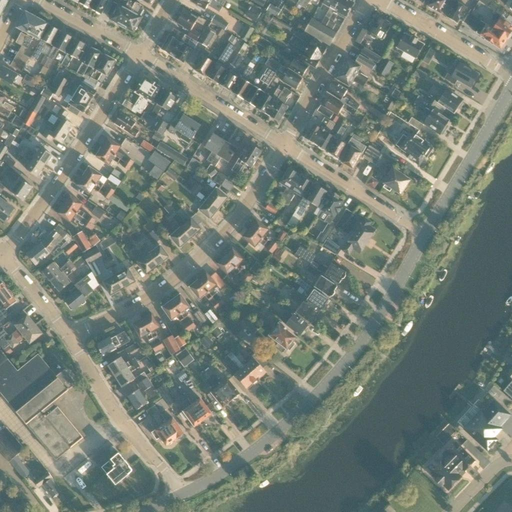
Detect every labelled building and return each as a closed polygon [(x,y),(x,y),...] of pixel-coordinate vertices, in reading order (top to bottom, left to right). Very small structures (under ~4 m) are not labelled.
[(81,0),(80,3),(84,6),(84,7),(87,9),(89,8),(90,9),(94,0),(81,0)] [(102,15),(109,0),(97,0),(92,10),(96,12),(97,14),(99,15),(102,15)] [(111,20),(122,27),(135,3),(129,0),(125,9),(119,6),(111,20)] [(220,13),(223,8),(209,0),(191,0),(192,1),(191,3),(198,7),(198,8),(205,12),(208,7),(220,13)] [(305,0),(302,7),(305,9),(310,1),(311,1),(311,0),(313,0),(319,3),(320,0),(305,0)] [(325,17),(327,18),(329,20),(341,0),(325,0),(323,5),(329,9),(325,17)] [(346,18),(353,7),(352,3),(346,0),(341,0),(329,20),(333,22),(338,13),(346,18)] [(441,15),(449,1),(447,0),(431,0),(428,7),(429,7),(429,9),(432,11),(434,11),(441,15)] [(464,22),(469,14),(471,11),(458,4),(460,0),(454,0),(453,1),(456,3),(447,17),(452,20),(451,22),(456,25),(457,23),(458,24),(460,20),(464,22)] [(510,38),(511,35),(511,34),(511,32),(511,27),(506,23),(506,22),(501,18),(505,12),(499,8),(500,7),(493,2),(489,8),(494,11),(493,13),(495,14),(491,19),(497,23),(493,30),(508,40),(507,39),(508,38),(510,38)] [(134,33),(135,31),(136,31),(138,28),(137,27),(142,18),(140,17),(144,10),(142,10),(143,7),(135,3),(122,27),(134,33)] [(285,6),(279,3),(276,8),(271,4),(266,11),(277,18),(285,6)] [(246,17),(256,23),(261,14),(251,8),(246,17)] [(22,46),(37,19),(26,13),(17,28),(23,31),(17,43),(22,46)] [(191,16),(191,17),(184,13),(177,24),(184,28),(183,30),(190,33),(188,37),(197,42),(201,35),(192,30),(197,22),(204,26),(206,22),(199,18),(198,20),(191,16)] [(469,14),(464,22),(463,23),(474,30),(473,32),(480,37),(480,38),(483,41),(485,40),(486,40),(486,41),(493,46),(494,46),(499,49),(502,48),(504,48),(506,45),(505,44),(508,40),(493,30),(469,14)] [(211,22),(225,31),(229,24),(215,16),(211,22)] [(290,27),(274,18),(271,22),(287,32),(290,27)] [(384,22),(378,18),(375,23),(372,22),(369,26),(366,32),(371,35),(370,37),(376,40),(377,38),(382,41),(391,25),(389,25),(389,23),(386,21),(384,22)] [(39,41),(48,25),(37,19),(22,46),(28,49),(34,38),(39,41)] [(330,47),(337,34),(312,19),(305,32),(330,47)] [(326,26),(333,30),(336,24),(329,21),(326,26)] [(54,28),(50,26),(42,41),(33,57),(37,60),(46,45),(43,44),(44,42),(52,46),(60,32),(59,31),(58,30),(57,29),(54,28)] [(216,32),(208,27),(198,43),(207,48),(216,35),(215,34),(216,32)] [(225,32),(220,28),(216,34),(221,38),(225,32)] [(183,37),(184,35),(174,29),(170,37),(161,51),(173,57),(184,38),(183,37)] [(244,32),(240,38),(247,43),(251,36),(244,32)] [(67,35),(62,33),(44,67),(49,69),(53,61),(54,61),(59,50),(66,54),(74,39),(72,38),(72,37),(68,35),(67,35)] [(411,37),(405,33),(397,47),(416,58),(424,44),(417,40),(418,39),(412,36),(411,37)] [(188,46),(191,42),(184,38),(173,57),(184,64),(192,51),(184,46),(185,44),(188,46)] [(80,43),(75,40),(61,65),(67,68),(73,57),(79,61),(84,52),(83,51),(86,46),(85,44),(82,42),(80,43)] [(297,45),(321,60),(323,56),(325,55),(326,52),(326,51),(327,50),(312,41),(309,46),(299,40),(297,45)] [(229,45),(208,78),(212,81),(213,83),(216,84),(217,84),(218,85),(231,66),(227,63),(229,61),(236,49),(229,45)] [(318,64),(321,60),(297,45),(294,49),(304,55),(301,60),(314,68),(317,68),(319,65),(318,64)] [(96,51),(92,49),(82,66),(77,74),(83,77),(88,67),(94,70),(102,55),(101,54),(101,53),(97,51),(96,51)] [(206,56),(208,57),(211,53),(205,50),(198,61),(197,60),(193,65),(196,67),(194,70),(205,78),(214,63),(205,58),(206,56)] [(309,67),(287,54),(283,51),(280,55),(291,62),(292,60),(293,61),(289,69),(304,78),(307,74),(305,73),(309,67),(309,68),(309,67)] [(371,51),(367,57),(378,64),(381,58),(371,51)] [(29,58),(18,52),(11,66),(22,72),(29,58)] [(38,62),(44,66),(49,57),(43,53),(38,62)] [(244,59),(238,55),(229,69),(231,70),(221,86),(225,88),(227,92),(230,92),(232,93),(241,78),(234,74),(244,59)] [(112,58),(110,59),(106,56),(95,74),(94,73),(91,78),(98,82),(102,74),(107,77),(115,63),(115,60),(112,58)] [(269,59),(266,65),(276,72),(280,66),(269,59)] [(369,80),(357,73),(361,67),(347,59),(346,60),(345,61),(344,65),(341,69),(366,84),(369,80)] [(366,59),(363,65),(372,71),(376,64),(366,59)] [(457,80),(471,88),(478,75),(459,65),(452,77),(447,74),(444,80),(454,86),(457,80)] [(254,70),(249,67),(241,79),(242,80),(233,94),(237,96),(237,98),(240,100),(242,99),(243,100),(252,86),(246,82),(254,70)] [(281,67),(278,72),(284,75),(285,73),(287,74),(283,82),(294,89),(295,88),(297,90),(301,85),(300,84),(303,80),(289,72),(289,71),(281,67)] [(389,73),(379,67),(376,72),(386,78),(389,73)] [(14,83),(19,86),(23,79),(18,76),(18,75),(4,68),(0,74),(0,78),(12,85),(14,83)] [(265,94),(271,83),(277,75),(268,69),(260,81),(264,83),(261,88),(263,90),(262,92),(254,87),(245,101),(246,102),(247,104),(250,106),(251,105),(255,107),(264,93),(265,94)] [(363,88),(366,84),(341,69),(338,74),(335,77),(336,78),(335,79),(349,87),(354,79),(356,80),(354,83),(363,88)] [(427,75),(417,69),(413,75),(424,81),(427,75)] [(23,82),(32,88),(36,80),(27,75),(23,82)] [(68,81),(61,77),(54,89),(48,86),(47,89),(60,96),(68,81)] [(143,103),(155,83),(147,78),(144,79),(135,93),(143,98),(142,100),(139,99),(132,109),(136,112),(142,103),(143,103)] [(85,79),(83,83),(79,89),(69,83),(66,87),(90,102),(93,97),(95,97),(96,95),(96,94),(97,92),(95,91),(98,86),(96,85),(89,81),(85,79)] [(381,79),(377,85),(385,90),(388,85),(381,79)] [(345,100),(343,99),(348,91),(333,82),(332,84),(331,84),(330,87),(330,88),(327,93),(357,110),(360,106),(346,98),(345,100)] [(154,105),(164,89),(155,83),(143,103),(142,103),(136,112),(141,114),(147,104),(146,103),(147,101),(154,105)] [(87,107),(90,102),(66,87),(63,92),(73,98),(69,104),(84,113),(85,111),(86,111),(88,108),(87,107)] [(268,116),(283,91),(283,90),(284,89),(280,87),(274,96),(276,98),(275,100),(266,95),(258,108),(258,110),(268,116)] [(29,94),(35,98),(39,92),(32,88),(29,94)] [(41,95),(50,100),(53,95),(44,89),(41,95)] [(395,89),(391,96),(396,100),(401,93),(395,89)] [(430,103),(437,108),(440,104),(454,115),(458,109),(460,110),(464,104),(462,102),(463,101),(447,90),(439,101),(433,97),(430,103)] [(168,112),(177,99),(165,91),(150,116),(155,119),(162,108),(168,112)] [(288,101),(291,95),(283,91),(268,116),(278,122),(280,121),(288,108),(283,105),(286,100),(288,101)] [(4,105),(2,104),(6,98),(0,94),(0,106),(12,112),(14,107),(6,103),(4,105)] [(31,110),(37,114),(45,99),(39,95),(31,110)] [(430,103),(421,97),(419,96),(414,103),(425,110),(424,112),(430,116),(425,123),(441,135),(442,133),(444,134),(448,128),(446,127),(450,121),(435,111),(437,108),(430,103)] [(336,102),(331,98),(328,103),(327,103),(325,106),(326,107),(325,108),(334,113),(338,115),(343,108),(352,113),(350,115),(354,117),(357,110),(345,103),(344,105),(337,101),(336,102)] [(395,103),(390,99),(384,108),(390,111),(395,103)] [(317,112),(331,119),(334,113),(325,108),(321,105),(317,112)] [(9,117),(12,112),(0,106),(0,109),(2,110),(0,113),(9,117)] [(68,135),(74,126),(65,120),(68,114),(61,109),(56,117),(59,119),(54,126),(68,135)] [(23,123),(30,127),(37,114),(31,110),(26,118),(23,123)] [(115,124),(135,138),(139,132),(133,128),(136,124),(123,115),(121,115),(115,124)] [(331,120),(335,123),(339,118),(334,115),(331,120)] [(12,123),(20,128),(24,121),(16,116),(12,123)] [(200,126),(183,116),(178,125),(173,122),(168,131),(174,135),(177,131),(182,134),(179,138),(189,144),(200,126)] [(316,145),(330,122),(325,118),(319,128),(315,125),(306,139),(308,140),(307,142),(311,144),(312,143),(316,145)] [(423,125),(412,118),(408,124),(420,131),(423,125)] [(153,130),(161,135),(168,125),(160,120),(153,130)] [(329,134),(335,125),(330,122),(316,145),(319,147),(319,149),(322,151),(323,150),(325,151),(334,137),(329,134)] [(40,133),(30,127),(23,123),(21,128),(36,138),(40,133)] [(62,144),(68,135),(54,126),(50,132),(47,130),(43,137),(50,142),(53,138),(62,144)] [(381,133),(387,137),(390,131),(385,127),(381,133)] [(11,134),(15,138),(18,134),(19,132),(13,128),(10,134),(11,134)] [(18,134),(24,138),(29,141),(32,135),(21,128),(19,132),(18,134)] [(346,130),(342,128),(335,139),(337,140),(328,153),(333,156),(334,159),(337,159),(339,160),(347,146),(339,141),(346,130)] [(12,143),(15,138),(11,134),(4,145),(9,148),(12,143)] [(19,147),(24,138),(18,134),(15,138),(12,143),(19,147)] [(214,159),(224,144),(220,141),(221,139),(213,135),(205,148),(212,152),(210,156),(214,159)] [(363,140),(354,135),(348,146),(351,148),(342,163),(343,163),(343,162),(347,165),(346,166),(347,167),(350,168),(353,170),(367,148),(360,144),(363,140)] [(410,135),(408,138),(404,135),(396,145),(410,155),(408,158),(412,161),(414,158),(420,163),(424,157),(424,158),(425,157),(427,159),(434,149),(429,145),(427,148),(422,144),(424,141),(416,136),(414,138),(410,135)] [(120,159),(123,155),(118,152),(121,147),(108,138),(102,148),(120,159)] [(376,150),(382,154),(383,155),(387,148),(375,140),(371,147),(376,150)] [(141,146),(151,152),(154,147),(144,141),(141,146)] [(156,149),(161,152),(166,145),(160,142),(156,149)] [(224,144),(214,159),(211,165),(215,168),(221,158),(228,163),(237,150),(229,145),(228,146),(224,144)] [(258,149),(249,144),(232,171),(238,175),(243,166),(240,164),(242,162),(251,167),(252,165),(253,165),(255,163),(254,161),(259,153),(258,149)] [(0,159),(1,160),(4,155),(8,149),(3,145),(0,149),(0,159)] [(369,162),(376,150),(371,147),(369,146),(363,158),(369,162)] [(30,151),(25,147),(22,151),(27,154),(32,158),(45,166),(49,161),(50,162),(53,157),(51,157),(52,155),(41,148),(37,154),(31,150),(30,151)] [(116,169),(119,164),(118,163),(120,159),(102,148),(96,157),(116,169)] [(376,150),(369,162),(376,165),(382,154),(376,150)] [(32,158),(27,154),(22,151),(20,154),(25,158),(29,162),(31,164),(27,170),(38,177),(39,175),(40,176),(43,172),(41,171),(45,166),(32,158)] [(155,152),(148,161),(155,166),(164,172),(171,163),(155,152)] [(4,155),(1,160),(13,168),(16,163),(4,155)] [(178,163),(183,166),(188,159),(183,156),(178,163)] [(132,166),(131,167),(136,170),(139,165),(128,158),(125,162),(132,166)] [(201,164),(193,158),(187,167),(196,173),(201,164)] [(129,171),(131,167),(132,166),(125,162),(122,166),(129,171)] [(399,172),(398,173),(385,164),(381,170),(390,176),(385,184),(386,184),(383,188),(390,193),(392,189),(402,195),(408,186),(406,185),(409,181),(404,177),(405,177),(399,172)] [(217,173),(213,167),(207,172),(211,178),(217,173)] [(101,189),(104,184),(100,181),(102,176),(90,168),(83,177),(101,189)] [(291,190),(300,176),(297,174),(290,168),(289,169),(280,183),(289,188),(287,190),(286,190),(283,194),(281,193),(279,197),(285,201),(290,193),(291,190)] [(23,200),(33,187),(19,178),(22,174),(14,169),(8,177),(16,182),(10,191),(23,200)] [(111,174),(121,181),(124,176),(114,169),(111,174)] [(193,178),(202,184),(205,179),(196,173),(193,178)] [(221,186),(227,178),(219,173),(214,181),(221,186)] [(107,180),(118,187),(121,181),(111,175),(107,180)] [(303,197),(312,184),(311,183),(310,181),(306,180),(300,176),(291,190),(290,193),(285,201),(289,204),(295,194),(294,194),(295,192),(303,197)] [(99,193),(101,189),(83,177),(77,186),(90,194),(94,189),(99,193)] [(227,178),(221,186),(231,192),(234,186),(229,183),(231,180),(227,178)] [(201,193),(204,190),(202,189),(202,188),(191,179),(187,183),(189,184),(201,193)] [(197,197),(201,193),(189,184),(185,188),(196,196),(197,197)] [(321,188),(316,185),(307,201),(304,198),(296,210),(303,214),(310,203),(318,208),(327,194),(326,191),(325,191),(322,188),(321,188)] [(105,191),(112,196),(115,192),(108,187),(105,191)] [(219,209),(228,198),(217,189),(208,200),(219,209)] [(112,197),(112,196),(105,191),(103,195),(110,200),(112,197)] [(0,199),(0,196),(1,195),(0,193),(0,217),(5,222),(7,220),(8,221),(12,216),(10,215),(14,209),(0,199)] [(95,225),(97,222),(95,221),(96,220),(80,209),(83,204),(71,195),(64,205),(77,213),(81,215),(95,225)] [(338,214),(341,209),(339,207),(342,203),(338,201),(338,199),(333,196),(330,197),(321,210),(329,215),(324,221),(329,224),(317,242),(322,246),(337,225),(332,221),(337,213),(338,214)] [(112,197),(110,200),(109,201),(127,212),(129,208),(112,197)] [(210,220),(219,209),(208,200),(199,211),(210,220)] [(266,209),(275,215),(279,209),(269,203),(266,209)] [(95,225),(81,215),(77,213),(64,205),(58,214),(71,222),(75,217),(80,221),(80,224),(82,226),(85,225),(93,229),(95,225)] [(164,208),(169,214),(172,211),(167,205),(164,208)] [(104,213),(96,207),(91,214),(100,220),(104,213)] [(358,229),(348,222),(353,214),(346,209),(338,222),(345,227),(368,242),(372,237),(373,236),(375,234),(375,233),(376,231),(369,226),(371,223),(365,219),(363,222),(363,221),(358,229)] [(126,215),(121,211),(116,218),(122,222),(126,215)] [(169,214),(168,214),(173,220),(176,217),(172,211),(169,214)] [(171,224),(174,221),(173,220),(168,214),(164,218),(169,223),(171,224)] [(178,215),(176,217),(173,220),(174,221),(180,228),(190,239),(200,230),(191,219),(185,224),(178,215)] [(288,222),(279,217),(276,222),(285,227),(288,222)] [(266,243),(269,239),(265,235),(269,230),(256,221),(250,229),(266,243)] [(363,252),(365,249),(364,248),(368,242),(345,227),(338,222),(336,226),(352,237),(347,245),(343,251),(349,256),(353,250),(360,254),(361,253),(363,252)] [(67,234),(58,226),(54,230),(64,239),(67,234)] [(180,248),(190,239),(180,228),(170,238),(180,248)] [(148,236),(154,245),(163,238),(156,229),(148,236)] [(263,246),(266,243),(250,229),(243,238),(255,247),(259,243),(263,246)] [(64,239),(54,230),(50,235),(58,242),(60,243),(64,239)] [(288,236),(294,240),(297,234),(292,231),(288,236)] [(89,243),(83,232),(74,237),(83,253),(96,245),(93,241),(89,243)] [(130,236),(134,242),(138,239),(134,233),(130,236)] [(55,246),(58,242),(50,235),(42,244),(28,256),(36,265),(50,253),(47,249),(52,243),(55,246)] [(143,247),(147,244),(146,242),(142,236),(138,239),(143,247)] [(322,247),(338,255),(342,249),(328,238),(322,247)] [(139,250),(143,247),(138,239),(134,242),(134,243),(138,248),(139,250)] [(270,245),(275,250),(278,246),(274,242),(274,243),(272,241),(270,245)] [(64,250),(69,255),(78,247),(73,242),(64,250)] [(272,253),(275,250),(270,245),(267,249),(268,250),(272,253)] [(158,266),(169,257),(160,246),(149,254),(158,266)] [(289,253),(279,246),(271,259),(278,263),(282,258),(280,257),(284,252),(288,255),(289,253)] [(326,273),(324,272),(326,268),(314,261),(314,256),(300,247),(294,256),(300,260),(300,261),(303,262),(323,275),(339,285),(342,279),(344,279),(346,276),(346,274),(346,273),(332,264),(326,273)] [(89,265),(94,262),(102,258),(97,248),(84,256),(89,265)] [(240,272),(244,269),(239,264),(244,260),(233,249),(225,256),(240,272)] [(147,274),(158,266),(149,254),(145,250),(134,258),(147,274)] [(237,275),(240,272),(225,256),(217,264),(228,275),(232,271),(237,275)] [(111,257),(107,260),(111,268),(116,265),(115,264),(111,257)] [(73,264),(68,269),(63,273),(52,282),(56,287),(55,288),(58,292),(59,291),(60,292),(72,282),(67,277),(71,273),(71,272),(76,268),(77,268),(86,261),(83,258),(74,265),(73,264)] [(107,270),(111,268),(107,260),(103,262),(106,269),(106,268),(107,270)] [(63,273),(68,269),(73,264),(70,261),(65,265),(66,266),(61,270),(55,263),(43,272),(44,273),(43,275),(46,278),(48,277),(52,282),(63,273)] [(320,279),(319,281),(315,287),(317,288),(330,298),(331,297),(333,296),(335,294),(335,291),(338,287),(322,276),(323,275),(303,262),(300,267),(320,279)] [(270,272),(272,266),(265,264),(263,270),(270,272)] [(120,274),(116,276),(123,289),(135,282),(128,269),(120,274)] [(223,283),(216,274),(210,278),(207,273),(198,280),(212,297),(215,300),(220,307),(224,304),(220,298),(219,299),(212,289),(217,285),(218,287),(223,283)] [(248,273),(244,276),(249,281),(253,278),(248,273)] [(83,305),(86,303),(85,301),(86,300),(84,297),(93,290),(87,283),(91,280),(87,275),(75,285),(79,290),(66,301),(74,310),(81,304),(83,305)] [(111,296),(123,289),(116,276),(104,283),(111,296)] [(244,276),(241,279),(240,280),(245,285),(249,281),(244,276)] [(305,282),(298,277),(294,282),(302,287),(301,288),(305,291),(302,295),(301,297),(306,300),(321,311),(324,309),(326,306),(326,304),(329,300),(315,290),(317,288),(315,287),(306,281),(305,282)] [(208,300),(212,297),(198,280),(190,287),(200,299),(204,296),(208,300)] [(6,286),(3,282),(0,285),(0,300),(3,304),(0,306),(0,310),(6,318),(15,311),(12,307),(17,302),(13,297),(14,296),(9,290),(8,291),(5,286),(6,286)] [(301,297),(302,295),(293,289),(289,295),(302,305),(296,312),(311,324),(311,323),(314,322),(316,320),(316,318),(319,313),(304,302),(306,300),(301,297)] [(240,297),(247,301),(250,295),(243,291),(240,297)] [(184,319),(188,316),(185,311),(190,308),(181,295),(172,301),(184,319)] [(216,310),(220,307),(215,300),(211,303),(212,305),(216,310)] [(180,322),(184,319),(172,301),(162,308),(171,321),(176,317),(180,322)] [(296,312),(285,304),(282,308),(293,316),(290,319),(286,316),(282,322),(300,336),(309,326),(294,314),(296,312)] [(194,314),(201,324),(207,320),(199,310),(194,314)] [(205,314),(213,324),(219,319),(211,310),(205,314)] [(161,341),(160,339),(155,331),(160,328),(152,314),(143,320),(154,338),(156,342),(160,349),(164,347),(161,341)] [(282,322),(272,314),(268,318),(278,326),(270,336),(278,343),(275,347),(282,353),(286,349),(287,350),(287,349),(289,350),(294,344),(292,343),(296,338),(288,331),(289,330),(280,324),(282,322)] [(10,345),(35,325),(28,316),(15,326),(18,330),(17,331),(16,331),(11,335),(13,337),(7,341),(10,345)] [(226,319),(225,320),(223,319),(219,324),(236,338),(241,331),(226,319)] [(154,338),(143,320),(133,325),(141,338),(146,335),(156,352),(160,349),(156,342),(154,338)] [(186,322),(191,330),(195,327),(191,321),(190,320),(186,322)] [(187,333),(191,330),(186,322),(182,325),(183,327),(187,333)] [(30,344),(43,334),(35,325),(10,345),(13,349),(19,344),(18,343),(23,339),(25,342),(27,340),(30,344)] [(212,331),(217,338),(223,334),(217,327),(212,331)] [(131,341),(125,331),(112,338),(112,337),(97,345),(103,357),(131,341)] [(175,339),(181,348),(186,345),(181,335),(175,339)] [(204,348),(212,341),(207,335),(199,341),(204,348)] [(163,341),(171,355),(181,350),(173,336),(163,341)] [(126,349),(129,354),(140,348),(137,343),(126,349)] [(0,392),(56,461),(83,439),(58,407),(57,408),(54,403),(68,391),(76,384),(65,370),(57,377),(40,356),(19,373),(0,349),(0,392)] [(176,356),(180,362),(190,355),(186,349),(176,356)] [(257,381),(235,357),(231,353),(227,356),(238,368),(240,366),(242,368),(234,375),(247,390),(253,384),(257,381)] [(263,369),(269,363),(256,353),(252,357),(253,358),(245,365),(243,363),(245,362),(239,354),(235,357),(257,381),(264,374),(265,372),(263,369)] [(115,377),(137,362),(134,358),(125,364),(121,358),(108,366),(115,377)] [(122,388),(135,379),(131,373),(140,367),(137,362),(115,377),(122,388)] [(147,367),(151,372),(156,369),(153,363),(147,367)] [(220,386),(218,384),(220,382),(209,369),(205,372),(209,378),(210,377),(230,402),(229,402),(230,402),(234,399),(237,398),(239,395),(240,394),(228,379),(220,386)] [(178,376),(183,382),(183,381),(188,378),(187,377),(183,371),(178,376)] [(148,378),(144,372),(136,378),(140,383),(148,378)] [(210,377),(209,378),(205,372),(201,376),(214,391),(208,396),(213,402),(216,399),(223,408),(224,407),(228,405),(229,403),(230,402),(229,402),(230,402),(210,377)] [(183,381),(190,391),(196,386),(188,376),(187,377),(188,378),(183,381)] [(128,397),(137,410),(147,403),(141,394),(153,386),(148,378),(140,383),(139,384),(142,388),(128,397)] [(511,378),(511,379),(511,380),(503,391),(511,398),(511,378)] [(157,390),(169,406),(176,401),(164,385),(157,390)] [(192,405),(191,403),(193,401),(187,393),(182,396),(202,422),(206,419),(208,419),(210,417),(211,415),(212,414),(201,399),(192,405)] [(200,423),(202,422),(182,396),(178,399),(186,410),(180,414),(185,421),(188,418),(195,427),(196,426),(197,426),(200,424),(200,423)] [(155,405),(161,413),(169,407),(163,399),(155,405)] [(474,420),(465,430),(487,450),(496,440),(493,438),(501,429),(498,427),(509,415),(495,403),(484,414),(482,412),(481,412),(474,420)] [(155,415),(160,412),(155,406),(146,412),(157,427),(159,425),(161,427),(152,433),(157,440),(160,438),(166,446),(168,446),(171,444),(173,442),(174,441),(155,415)] [(155,415),(174,441),(177,439),(181,437),(183,434),(184,434),(173,418),(167,423),(160,412),(155,415)] [(0,431),(0,451),(9,463),(24,450),(5,427),(0,431)] [(475,461),(456,442),(446,453),(445,452),(443,454),(442,459),(444,461),(431,474),(436,479),(435,480),(441,487),(443,485),(448,491),(461,477),(458,474),(462,470),(464,472),(475,461)] [(119,453),(112,459),(104,449),(94,458),(116,485),(131,473),(132,471),(133,470),(131,468),(131,467),(119,453)] [(26,462),(20,468),(28,478),(34,472),(26,462)] [(53,479),(49,473),(35,483),(39,489),(44,486),(53,498),(55,497),(56,497),(59,496),(58,494),(61,493),(52,480),(53,479)]
